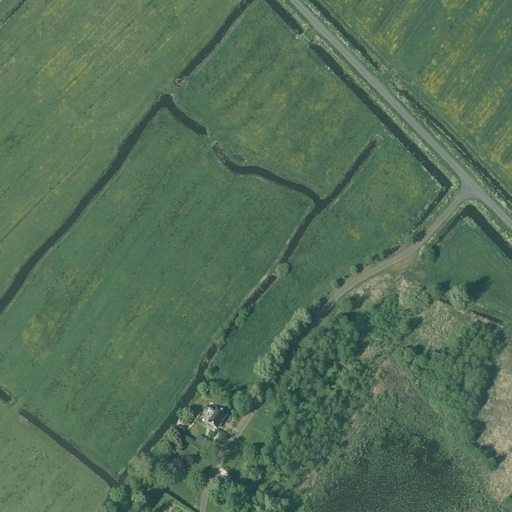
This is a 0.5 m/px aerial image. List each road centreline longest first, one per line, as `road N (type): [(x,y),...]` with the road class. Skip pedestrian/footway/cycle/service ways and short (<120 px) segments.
road 1 (unclassified): [(202,511),(212,473),(327,305),(411,249),(472,185)]
road 2 (unclassified): [(472,185),(293,0)]
